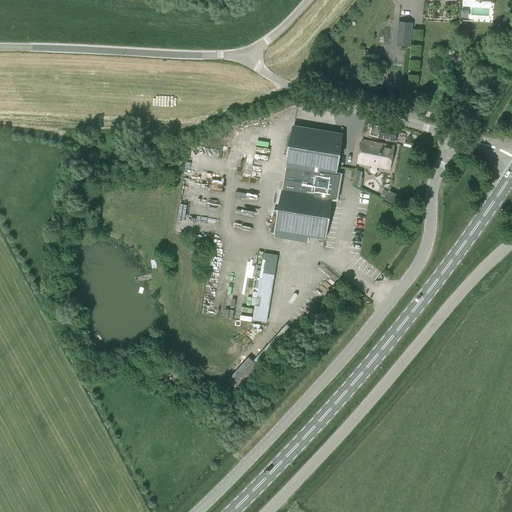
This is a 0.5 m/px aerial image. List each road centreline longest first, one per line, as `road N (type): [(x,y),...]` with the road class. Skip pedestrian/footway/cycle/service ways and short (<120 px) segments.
road 1 (unclassified): [(198,511),(413,264),(428,239),(445,138)]
road 2 (secondary): [(230,511),(367,362),(511,172)]
road 3 (unclassified): [(269,511),(461,288),(511,241)]
road 4 (unclassified): [(0,48),(242,55)]
road 5 (unclassified): [(445,138),(313,98),(242,55)]
